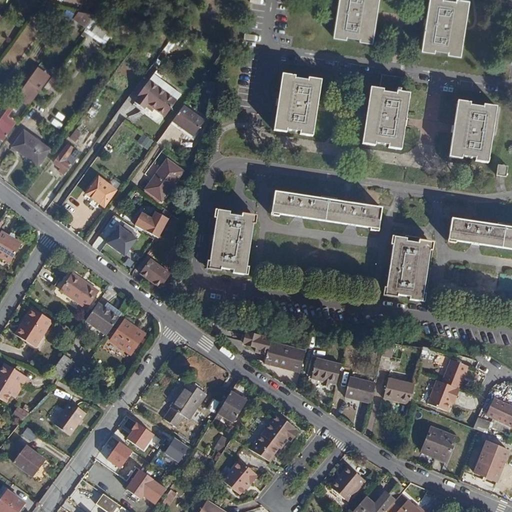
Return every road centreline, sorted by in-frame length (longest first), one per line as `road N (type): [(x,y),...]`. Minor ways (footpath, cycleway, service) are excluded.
road 1 (residential): [(511,332),(211,297),(198,282),(211,175),(220,165),(480,196),(511,193)]
road 2 (residential): [(265,54),(259,142),(429,168)]
road 3 (residential): [(180,323),(43,511)]
road 4 (residential): [(330,426),(271,496),(287,511),(347,438)]
road 5 (unclassified): [(180,323),(330,426)]
road 6 (residential): [(441,78),(265,54)]
road 7 (unclassified): [(347,438),(506,511)]
road 8 (unclassified): [(54,231),(180,323)]
